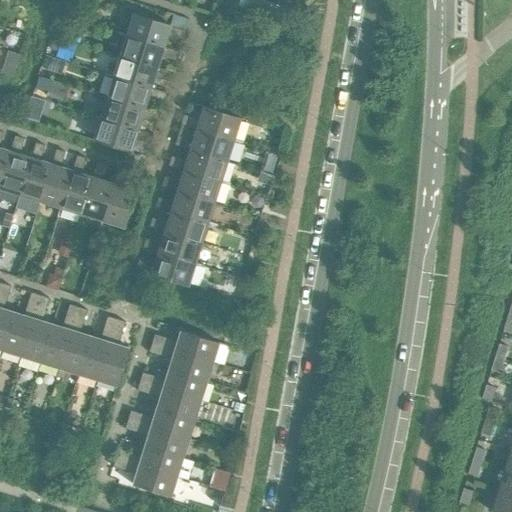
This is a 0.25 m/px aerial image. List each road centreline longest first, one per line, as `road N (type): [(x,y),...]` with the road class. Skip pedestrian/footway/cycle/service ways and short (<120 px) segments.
road 1 (tertiary): [(371,0),(282,511)]
road 2 (tertiary): [(370,511),(421,257),(439,92),(434,0)]
